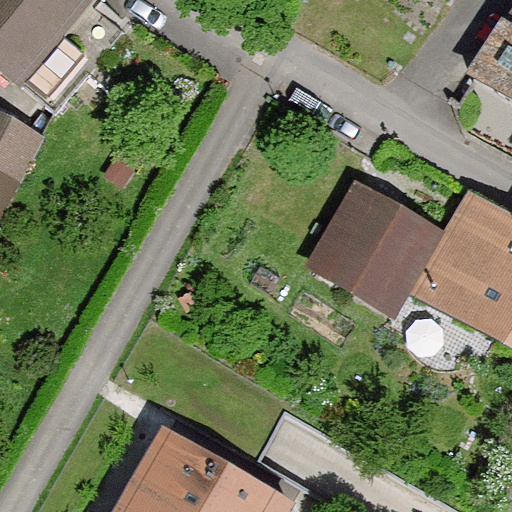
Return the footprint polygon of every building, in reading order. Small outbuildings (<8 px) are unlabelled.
[(99,12),(107,0),(0,0),(0,67),(57,113),(125,32),(99,12)] [(511,13),(472,83),(511,106),(511,13)] [(0,214),(40,139),(0,118),(0,214)] [(437,232),(363,188),(314,271),(388,315),(437,232)] [(511,353),(511,222),(472,200),(416,299),(511,353)] [(290,511),(292,509),(164,434),(119,511),(290,511)]
